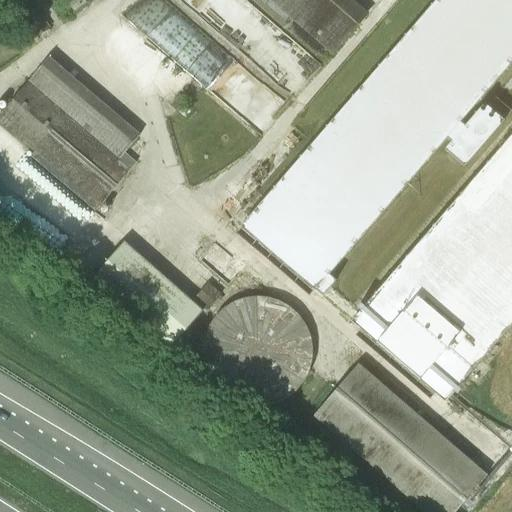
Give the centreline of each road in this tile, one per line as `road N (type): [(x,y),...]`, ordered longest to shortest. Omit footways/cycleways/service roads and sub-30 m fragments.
road 1 (unknown): [(130,0),(106,28),(109,50),(122,83),(157,122),(207,224),(487,455)]
road 2 (motorway): [(139,511),(0,422)]
